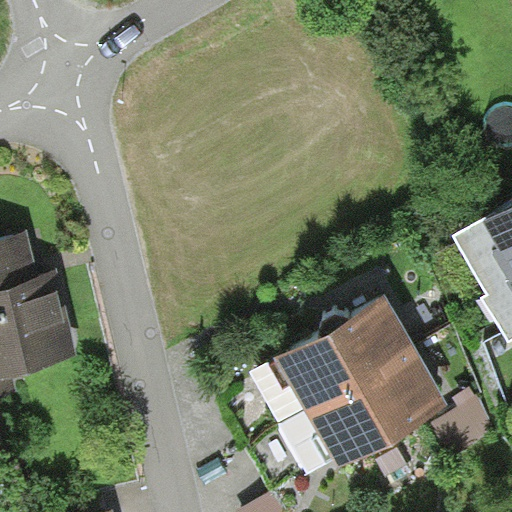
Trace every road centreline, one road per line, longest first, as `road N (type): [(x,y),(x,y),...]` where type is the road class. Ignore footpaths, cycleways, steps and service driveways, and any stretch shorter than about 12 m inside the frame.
road 1 (residential): [(178,511),(57,63)]
road 2 (residential): [(57,63),(172,0)]
